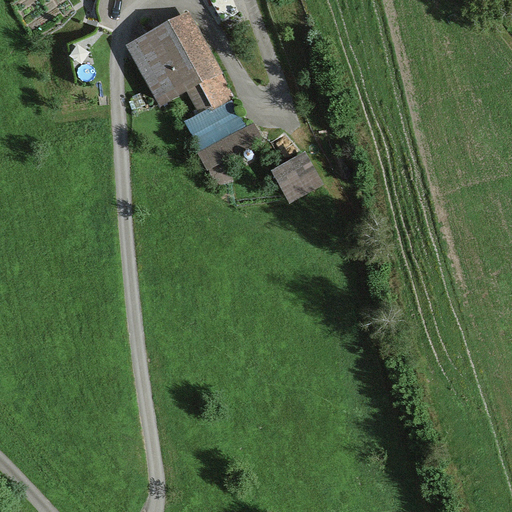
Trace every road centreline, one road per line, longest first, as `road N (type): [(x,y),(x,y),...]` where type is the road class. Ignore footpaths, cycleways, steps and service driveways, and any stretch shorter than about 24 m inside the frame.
road 1 (track): [(150,0),(131,29),(123,89),(158,511)]
road 2 (track): [(435,511),(362,306),(324,158),(282,100)]
road 3 (track): [(252,0),(281,83),(282,100),(270,111),(255,106),(185,0)]
